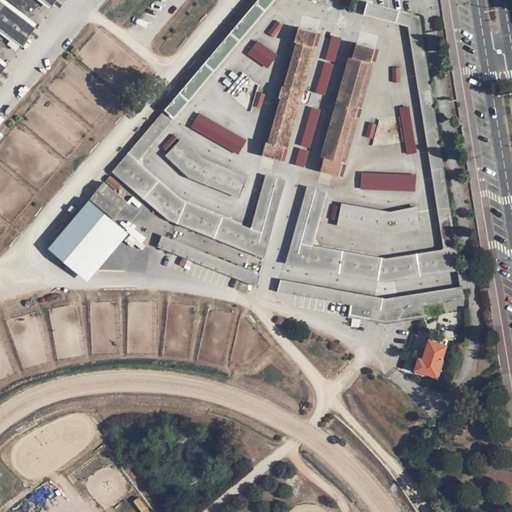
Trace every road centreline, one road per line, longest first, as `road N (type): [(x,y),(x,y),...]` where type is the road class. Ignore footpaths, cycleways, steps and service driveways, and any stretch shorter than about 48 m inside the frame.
road 1 (unknown): [(222,0),(25,257),(26,276)]
road 2 (unknown): [(142,221),(273,269),(369,291),(444,285)]
road 3 (track): [(0,275),(170,278),(266,294)]
road 4 (unknown): [(80,390),(178,387),(257,411),(296,439)]
road 5 (secondary): [(477,0),(511,213)]
road 6 (unknown): [(326,403),(274,333),(266,294)]
